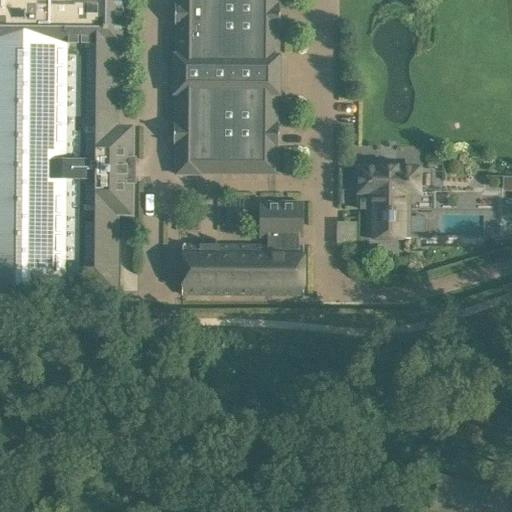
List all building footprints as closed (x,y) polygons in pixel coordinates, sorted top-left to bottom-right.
[(93,291),(108,291),(109,211),(123,211),(123,179),(127,179),(127,154),(124,154),(124,122),(109,122),(110,36),(113,36),(113,0),(0,0),(0,293),(74,294),(93,294),(93,291)] [(168,0),(168,139),(171,139),(170,170),(195,170),(195,169),(274,170),(274,139),(277,140),(277,0),(168,0)] [(383,164),(360,164),(359,189),(368,189),(368,236),(412,236),(413,189),(421,189),(421,164),(398,164),(398,163),(383,163),(383,164)] [(511,179),(502,180),(502,194),(511,193),(511,179)] [(301,202),(258,202),(257,238),(267,238),(267,245),(184,244),(182,244),(177,244),(177,295),(181,295),(302,296),(302,247),(302,245),(297,245),(297,238),(301,238),(301,202)] [(354,244),(354,220),(336,220),(336,244),(354,244)]
